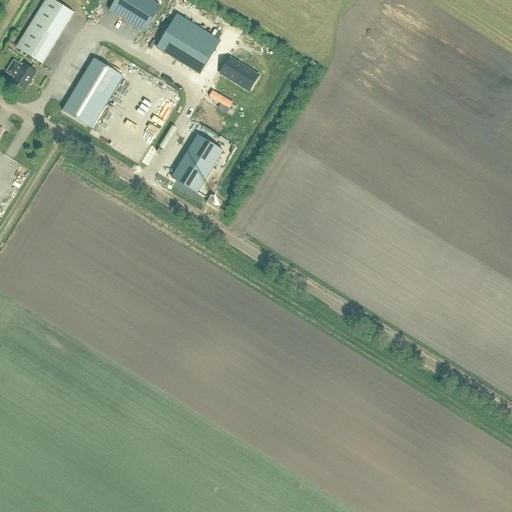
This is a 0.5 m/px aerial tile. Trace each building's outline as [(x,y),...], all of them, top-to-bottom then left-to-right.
[(43,65),(75,14),(51,0),(46,0),(17,49),(43,65)] [(144,33),(161,6),(150,0),(112,0),(115,2),(109,11),(144,33)] [(178,15),(157,49),(200,76),(221,41),(178,15)] [(122,36),(135,43),(138,35),(126,29),(122,36)] [(94,59),(63,111),(92,129),(123,77),(94,59)] [(249,92),(258,77),(230,59),(220,74),(249,92)] [(25,91),(37,73),(24,64),(22,67),(14,61),(7,73),(16,78),(12,83),(25,91)] [(140,81),(146,70),(142,67),(135,78),(140,81)] [(146,76),(153,79),(156,74),(149,70),(146,76)] [(224,151),(198,136),(171,178),(197,194),(224,151)] [(0,205),(5,208),(13,187),(0,182),(0,205)] [(212,207),(217,198),(212,195),(207,203),(212,207)]
